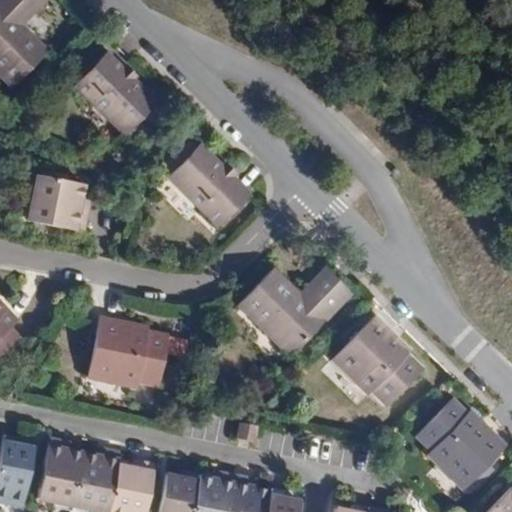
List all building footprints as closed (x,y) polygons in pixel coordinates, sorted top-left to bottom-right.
[(47,52),(20,24),(14,18),(31,0),(0,0),(0,76),(11,88),(47,52)] [(31,0),(14,18),(20,24),(43,0),(31,0)] [(155,103),(140,87),(128,75),(108,55),(77,86),(125,134),(155,103)] [(133,70),(128,75),(140,87),(145,82),(133,70)] [(232,178),(221,166),(201,146),(169,178),(218,226),(249,195),(232,178)] [(221,166),(232,178),(237,174),(225,162),(221,166)] [(36,177),(27,221),(83,232),(89,202),(81,200),(84,186),(36,177)] [(304,301),(330,275),(324,269),(298,295),(304,301)] [(282,342),(293,353),(350,295),(330,275),(304,301),(298,295),(273,271),(238,306),(278,346),(282,342)] [(5,331),(8,329),(16,321),(0,302),(0,353),(14,341),(5,331)] [(148,327),(100,318),(89,379),(98,380),(104,377),(119,380),(122,385),(131,387),(138,383),(156,387),(165,336),(147,333),(148,327)] [(371,394),(385,407),(420,371),(407,358),(410,354),(374,318),(333,362),(340,369),(347,369),(357,378),(357,386),(364,393),(371,394)] [(5,331),(14,341),(17,338),(8,329),(5,331)] [(282,342),(278,346),(289,357),(293,353),(282,342)] [(457,483),(465,490),(508,447),(471,411),(468,415),(453,401),(417,437),(433,452),(433,459),(438,465),(446,465),(457,476),(457,483)] [(240,423),(237,439),(254,442),(258,427),(240,423)] [(3,435),(0,449),(0,501),(22,506),(33,448),(18,445),(19,438),(3,435)] [(48,439),(36,499),(48,501),(53,507),(71,511),(83,453),(69,450),(70,444),(48,439)] [(83,453),(71,511),(78,511),(91,511),(94,511),(100,511),(107,511),(117,465),(119,454),(97,449),(96,456),(83,453)] [(144,511),(154,465),(132,461),(131,468),(117,465),(107,511),(144,511)] [(190,511),(197,477),(198,474),(182,471),(181,478),(165,475),(157,511),(190,511)] [(227,511),(234,477),(213,472),(212,479),(197,477),(190,511),(227,511)] [(234,477),(227,511),(264,511),(269,491),(254,488),(255,481),(234,477)] [(511,511),(511,488),(488,511),(511,511)] [(264,511),(297,511),(299,502),(284,499),(285,492),(269,489),(269,491),(264,511)]
